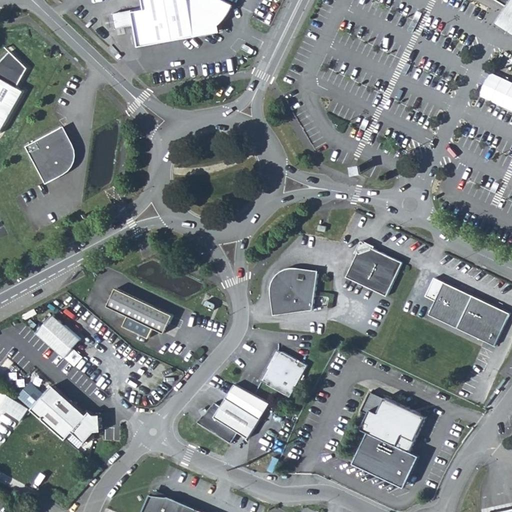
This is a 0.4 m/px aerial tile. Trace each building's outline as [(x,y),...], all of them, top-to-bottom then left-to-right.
[(139,48),(198,37),(203,36),(211,33),(220,27),(221,26),(226,21),(231,14),(233,10),(235,6),(222,0),(143,0),(145,10),(133,12),(139,48)] [(511,0),(508,6),(504,13),(502,17),(511,23),(511,0)] [(203,36),(198,37),(221,33),(220,27),(211,33),(203,36)] [(28,67),(11,50),(5,57),(1,60),(0,62),(0,132),(1,133),(25,90),(18,86),(28,67)] [(48,184),(64,174),(65,174),(66,173),(68,172),(69,171),(72,168),(73,165),(75,162),(75,161),(75,156),(75,152),(74,151),(74,150),(62,127),(28,146),(48,184)] [(356,252),(358,253),(359,251),(361,252),(372,247),(373,246),(374,247),(376,245),(362,238),(356,252)] [(359,251),(358,253),(347,276),(388,295),(400,270),(401,268),(402,265),(404,261),(374,247),(373,246),(372,247),(361,252),(359,251)] [(280,270),(278,272),(275,275),(274,279),(273,281),(273,284),(273,288),(277,288),(278,310),(296,309),(314,308),(318,271),(296,269),(296,266),(288,266),(284,267),(282,269),(280,270)] [(437,301),(446,280),(436,276),(427,296),(437,301)] [(432,313),(459,326),(475,294),(446,280),(437,301),(432,313)] [(112,301),(109,306),(129,316),(124,326),(150,338),(155,328),(166,333),(168,328),(174,315),(118,288),(112,301)] [(475,294),(459,326),(496,344),(511,311),(475,294)] [(206,301),(204,305),(215,310),(217,306),(216,304),(208,300),(206,301)] [(56,315),(39,333),(67,358),(84,340),(56,315)] [(280,350),(276,357),(275,357),(275,358),(274,358),(274,359),(273,359),(273,360),(273,363),(273,364),(274,365),(273,369),(271,367),(265,378),(271,382),(270,384),(293,396),(303,377),(305,378),(307,374),(305,373),(310,364),(302,360),(301,362),(298,361),(300,358),(284,350),(284,352),(280,350)] [(31,382),(19,397),(67,439),(67,440),(74,432),(86,443),(98,430),(103,429),(101,414),(95,415),(91,411),(88,415),(54,385),(46,395),(31,382)] [(241,432),(251,438),(271,403),(236,386),(224,406),(218,402),(200,422),(234,443),(241,432)] [(388,396),(373,389),(364,409),(372,412),(367,421),(365,427),(372,430),(357,463),(398,482),(399,478),(404,469),(412,473),(416,463),(408,460),(412,451),(429,414),(388,395),(388,396)] [(420,455),(412,451),(408,460),(416,463),(420,455)] [(407,482),(412,473),(404,469),(399,478),(407,482)] [(151,493),(143,511),(207,511),(169,496),(153,494),(151,493)] [(511,511),(511,501),(481,508),(481,511),(511,511)]
